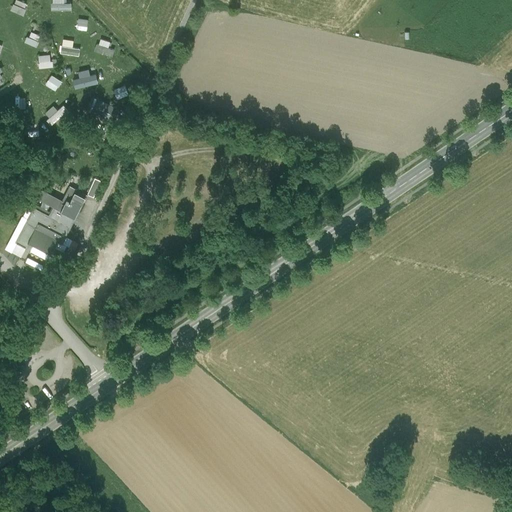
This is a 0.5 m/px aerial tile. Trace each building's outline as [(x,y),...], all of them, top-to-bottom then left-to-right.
[(25,15),(29,3),(20,0),(16,0),(12,10),(25,15)] [(66,3),(66,0),(52,0),(53,9),(73,8),(73,2),(66,3)] [(88,30),(89,19),(78,18),(77,29),(88,30)] [(40,35),(31,32),(28,42),(37,45),(40,35)] [(100,37),(95,50),(113,57),(117,48),(111,46),(112,42),(100,37)] [(61,52),(80,55),(82,48),(74,47),(75,40),(63,38),(61,52)] [(50,53),(39,55),(41,68),(55,66),(54,60),(51,60),(50,53)] [(73,80),(75,89),(101,82),(97,67),(79,71),(81,78),(73,80)] [(126,85),(113,89),(116,99),(129,94),(126,85)] [(112,107),(98,100),(93,111),(107,118),(112,107)] [(46,113),(49,116),(46,120),(53,126),(68,109),(64,105),(60,110),(54,104),(46,113)] [(95,178),(87,194),(93,197),(101,181),(95,178)] [(64,204),(78,212),(85,197),(75,192),(77,190),(69,186),(62,200),(61,203),(64,204)] [(64,204),(61,203),(62,200),(43,189),(38,199),(55,207),(61,211),(64,204)] [(61,211),(74,218),(78,212),(64,204),(61,211)] [(62,243),(74,218),(61,211),(55,207),(50,216),(48,215),(47,217),(33,210),(32,212),(18,239),(16,241),(27,247),(26,247),(31,250),(34,245),(51,253),(57,241),(62,243)] [(13,236),(18,239),(32,212),(27,210),(13,236)] [(21,257),(26,247),(27,247),(16,241),(11,252),(21,257)] [(51,253),(34,245),(31,250),(48,259),(51,253)]
